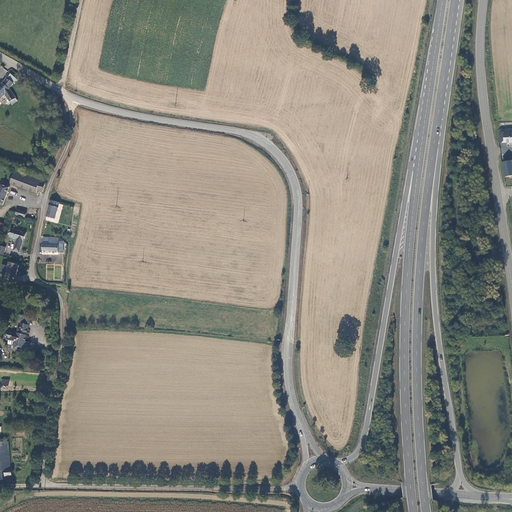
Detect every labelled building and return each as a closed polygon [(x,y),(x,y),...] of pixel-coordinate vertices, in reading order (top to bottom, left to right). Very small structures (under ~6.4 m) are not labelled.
[(0,100),(3,97),(11,103),(18,95),(11,90),(15,84),(15,83),(17,79),(9,73),(5,77),(6,78),(3,82),(0,85),(0,100)] [(15,106),(22,98),(18,95),(11,103),(15,106)] [(511,129),(501,130),(499,133),(499,141),(498,141),(498,143),(511,142),(511,129)] [(511,161),(503,163),(505,177),(511,176),(511,161)] [(38,191),(44,193),(46,184),(41,182),(42,180),(16,170),(11,185),(37,194),(38,191)] [(0,204),(4,206),(10,187),(1,184),(0,186),(0,204)] [(47,218),(56,220),(59,209),(50,206),(47,218)] [(18,210),(16,215),(26,218),(27,214),(18,210)] [(28,233),(11,228),(8,237),(17,240),(14,251),(20,253),(23,242),(25,242),(28,233)] [(60,245),(60,238),(43,237),(43,247),(40,247),(40,253),(64,253),(64,245),(60,245)] [(20,266),(10,263),(9,267),(3,265),(0,275),(12,278),(13,273),(18,274),(20,266)] [(31,318),(18,315),(17,322),(21,323),(30,325),(31,318)] [(13,346),(14,346),(13,349),(29,352),(31,342),(26,341),(30,325),(21,323),(20,327),(18,327),(17,332),(10,330),(9,333),(6,333),(5,337),(7,338),(6,340),(14,341),(13,346)] [(0,437),(0,480),(4,480),(3,471),(5,471),(5,477),(13,476),(13,469),(11,470),(9,441),(1,442),(1,437),(0,437)]
